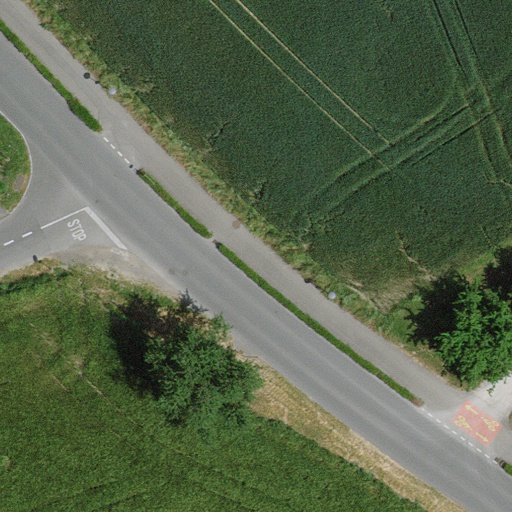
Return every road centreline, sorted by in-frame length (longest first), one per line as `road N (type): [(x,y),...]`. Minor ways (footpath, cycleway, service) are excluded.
road 1 (unclassified): [(116,191),(249,310),(511,507)]
road 2 (unclassified): [(0,71),(116,191)]
road 3 (unclassified): [(0,248),(116,191)]
